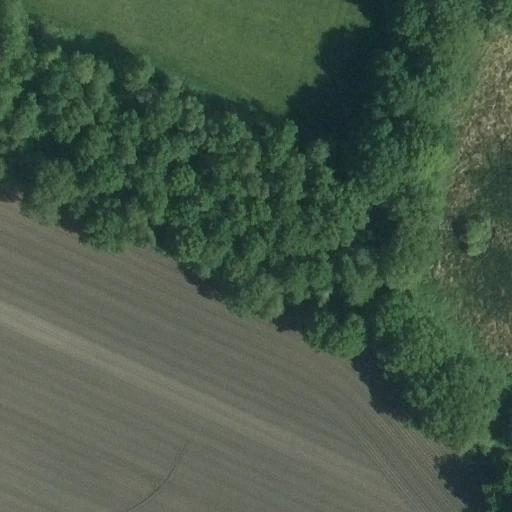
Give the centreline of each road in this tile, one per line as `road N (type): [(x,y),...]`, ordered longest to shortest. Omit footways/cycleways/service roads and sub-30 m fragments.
road 1 (track): [(0,151),(359,312)]
road 2 (track): [(421,0),(359,312)]
road 3 (track): [(359,312),(511,478)]
